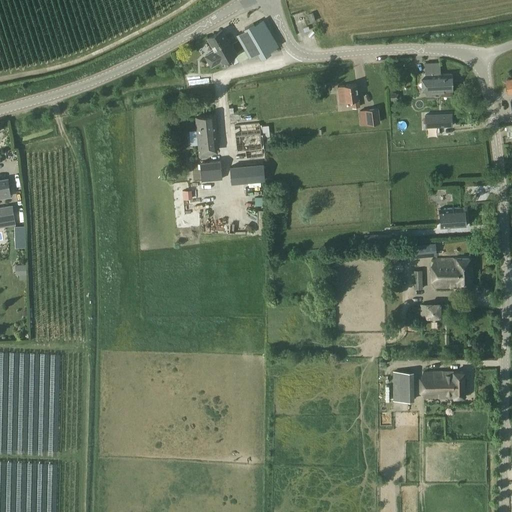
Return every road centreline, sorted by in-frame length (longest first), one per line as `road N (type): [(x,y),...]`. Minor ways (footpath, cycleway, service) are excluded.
road 1 (unclassified): [(503,511),(503,207),(486,81),(476,60)]
road 2 (tertiary): [(0,111),(94,81),(248,0)]
road 3 (unclassified): [(476,60),(437,50),(302,56),(267,0)]
